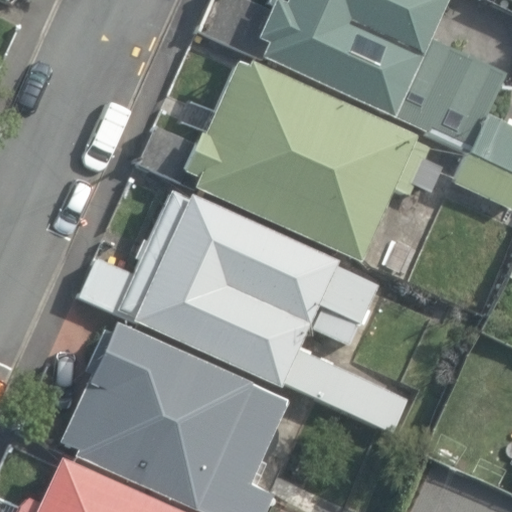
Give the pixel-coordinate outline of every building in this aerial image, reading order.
[(499,14),(469,0),(270,0),(253,36),(446,126),(499,14)] [(420,139),(247,59),(194,172),(367,252),(420,139)] [(511,221),(511,176),(451,149),(434,186),(511,221)] [(375,266),(171,181),(115,315),(274,382),(277,375),(386,421),(401,386),(290,340),(299,321),(344,340),(375,266)] [(73,453),(70,459),(184,511),(193,511),(194,511),(193,511),(264,511),(271,497),(248,487),(285,404),(111,327),(108,336),(100,332),(81,374),(88,377),(56,445),(73,453)] [(173,511),(50,453),(20,511),(173,511)]
